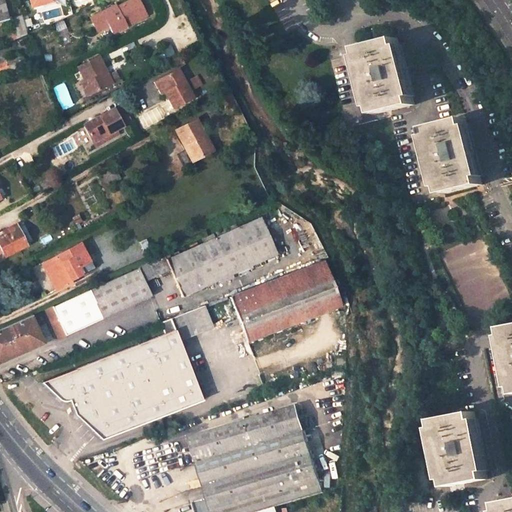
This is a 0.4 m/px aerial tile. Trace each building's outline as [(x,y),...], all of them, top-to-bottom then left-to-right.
[(27,0),(29,6),(29,9),(51,4),(50,0),(27,0)] [(111,31),(147,13),(139,0),(130,0),(102,15),(101,12),(90,18),(96,31),(108,25),(111,31)] [(11,18),(16,38),(24,34),(20,17),(11,18)] [(398,40),(361,49),(376,115),(414,105),(406,73),(398,40)] [(99,84),(110,78),(105,68),(99,57),(80,67),(86,78),(82,80),(89,94),(101,88),(99,84)] [(166,92),(172,106),(191,97),(178,67),(153,79),(160,94),(166,92)] [(93,141),(123,125),(114,108),(84,124),(93,141)] [(214,151),(197,120),(176,131),(185,147),(183,148),(192,163),(214,151)] [(474,157),(465,120),(426,129),(444,196),(481,186),(474,157)] [(109,172),(106,166),(97,171),(100,177),(109,172)] [(276,225),(269,208),(255,214),(257,219),(262,230),(276,225)] [(332,208),(315,215),(326,243),(342,237),(332,208)] [(162,254),(138,265),(84,289),(40,308),(54,338),(146,298),(140,284),(169,271),(180,297),(274,257),(262,230),(257,219),(236,228),(234,223),(197,239),(200,244),(164,259),(162,254)] [(0,236),(0,245),(6,257),(26,245),(15,225),(6,231),(7,233),(0,236)] [(82,244),(42,262),(55,290),(70,283),(69,280),(93,269),(82,244)] [(244,342),(340,305),(341,308),(362,360),(382,353),(343,252),(227,298),(244,342)] [(168,319),(177,342),(211,329),(201,306),(168,319)] [(0,360),(41,342),(29,313),(0,325),(0,360)] [(163,334),(33,386),(52,402),(55,402),(59,401),(60,401),(62,402),(63,403),(68,416),(91,436),(198,397),(177,342),(168,319),(159,323),(163,334)] [(511,326),(502,328),(511,382),(511,326)] [(191,511),(254,511),(272,507),(319,492),(294,406),(186,439),(203,499),(189,503),(191,511)] [(433,420),(445,488),(484,481),(477,446),(471,413),(433,420)] [(511,511),(511,500),(497,504),(499,511),(511,511)]
